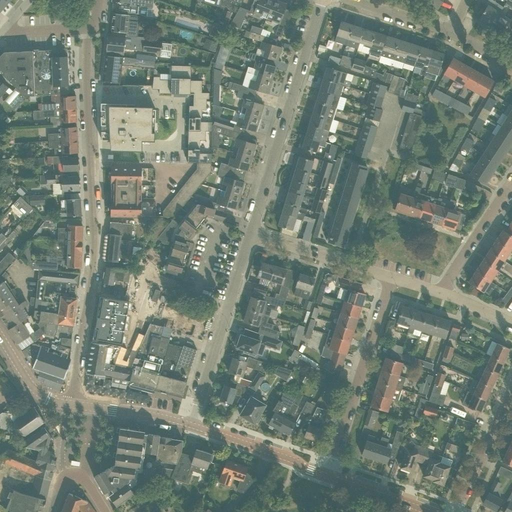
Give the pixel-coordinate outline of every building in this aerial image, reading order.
[(111,0),(111,1),(118,2),(117,12),(140,14),(152,19),(154,9),(153,9),(153,0),(111,0)] [(216,0),(215,4),(221,6),(220,7),(224,8),(219,23),(227,26),(228,24),(230,25),(230,24),(234,13),(232,13),(235,2),(241,3),(241,0),(216,0)] [(253,0),(249,12),(253,13),(261,16),(266,18),(268,13),(273,0),(253,0)] [(273,0),(268,13),(266,18),(272,21),(279,23),(278,25),(274,35),(280,37),(287,21),(281,19),(287,4),(275,0),(273,0)] [(437,8),(442,0),(427,0),(427,2),(437,8)] [(479,18),(490,26),(498,13),(503,7),(492,0),(487,0),(485,4),(488,6),(479,18)] [(230,24),(230,25),(240,29),(247,10),(240,7),(230,24)] [(113,13),(111,31),(112,31),(112,34),(134,37),(137,37),(140,16),(123,14),(113,13)] [(498,13),(490,26),(501,33),(509,20),(498,13)] [(511,22),(509,20),(501,33),(511,40),(511,39),(511,22)] [(345,45),(352,25),(341,21),(334,42),(345,45)] [(215,24),(210,35),(221,40),(226,28),(215,24)] [(363,28),(352,25),(345,45),(357,49),(359,43),(363,28)] [(364,44),(363,46),(370,48),(375,32),(363,28),(359,43),(364,44)] [(250,32),(248,38),(262,42),(259,49),(257,49),(256,54),(262,56),(277,61),(281,47),(266,43),(268,37),(259,34),(250,32)] [(386,35),(375,32),(370,48),(370,49),(369,52),(380,55),(386,35)] [(107,34),(105,53),(124,55),(124,51),(124,49),(142,51),(160,53),(160,57),(170,58),(171,44),(162,43),(162,42),(144,40),(144,38),(137,37),(134,37),(112,34),(108,34),(107,34)] [(397,39),(386,35),(380,55),(391,59),(397,39)] [(409,43),(397,39),(391,59),(403,63),(409,43)] [(209,50),(216,52),(219,43),(212,41),(209,50)] [(421,46),(409,43),(403,63),(414,66),(421,46)] [(432,50),(421,46),(414,66),(422,69),(421,75),(424,76),(432,50)] [(20,92),(24,96),(35,95),(58,94),(68,94),(67,75),(66,56),(66,49),(52,50),(37,51),(37,53),(33,53),(33,51),(4,52),(0,55),(0,72),(5,78),(16,87),(20,92)] [(437,76),(441,63),(444,54),(432,50),(424,76),(425,76),(426,72),(437,76)] [(223,65),(227,55),(219,52),(215,63),(217,64),(223,65)] [(257,76),(271,80),(276,67),(261,62),(262,56),(256,54),(250,53),(248,59),(256,61),(253,69),(259,70),(257,76)] [(106,55),(102,81),(119,83),(121,65),(135,66),(144,67),(145,60),(136,59),(122,57),(106,55)] [(330,55),(328,61),(340,65),(341,59),(330,55)] [(340,65),(351,68),(354,59),(343,55),(342,59),(341,59),(340,65)] [(354,59),(351,68),(362,72),(364,66),(365,63),(366,61),(354,58),(354,59)] [(444,73),(454,79),(463,64),(452,59),(444,73)] [(464,85),(473,70),(463,64),(454,79),(464,85)] [(152,86),(152,89),(159,89),(159,93),(171,94),(173,94),(175,94),(175,97),(180,97),(181,66),(171,65),(171,80),(160,80),(160,77),(153,77),(152,77),(152,86)] [(181,66),(180,97),(185,97),(185,94),(187,94),(193,94),(193,99),(206,99),(209,99),(209,93),(201,92),(202,81),(190,80),(191,66),(181,66)] [(376,70),(364,66),(362,72),(363,73),(364,74),(373,77),(375,72),(376,70)] [(347,73),(336,70),(326,67),(323,79),(343,85),(349,87),(351,82),(345,80),(347,73)] [(483,76),(473,70),(464,85),(474,91),(483,76)] [(375,72),(373,77),(381,80),(383,75),(375,72)] [(393,95),(395,86),(398,77),(387,73),(384,81),(390,83),(387,92),(393,95)] [(267,94),(271,80),(257,76),(255,81),(251,80),(249,88),(267,94)] [(493,82),(483,76),(474,91),(484,96),(493,82)] [(395,86),(393,95),(398,96),(401,90),(404,79),(398,77),(395,86)] [(323,79),(319,91),(340,97),(343,85),(323,79)] [(0,96),(8,87),(0,80),(0,96)] [(369,93),(382,97),(385,86),(372,82),(369,93)] [(244,92),(244,93),(246,86),(233,83),(231,89),(238,91),(244,93),(244,92)] [(446,94),(436,89),(432,97),(442,102),(446,94)] [(244,93),(244,92),(244,93),(238,91),(236,97),(244,99),(242,107),(240,113),(245,114),(260,118),(264,105),(249,100),(251,95),(244,93)] [(319,91),(316,102),(336,108),(340,97),(319,91)] [(20,92),(8,105),(16,112),(24,96),(20,92)] [(404,98),(403,100),(400,110),(410,113),(413,113),(414,108),(418,96),(405,92),(403,98),(404,98)] [(378,109),(379,108),(382,97),(369,93),(365,105),(368,106),(378,109)] [(452,107),(456,99),(446,94),(442,102),(452,107)] [(75,96),(65,96),(60,96),(60,102),(48,103),(42,103),(42,104),(42,110),(76,108),(75,96)] [(486,102),(493,106),(496,101),(489,97),(486,102)] [(185,116),(185,122),(188,122),(188,125),(188,130),(205,131),(208,131),(208,123),(208,122),(200,122),(200,118),(201,118),(201,110),(206,110),(206,101),(193,101),(193,106),(189,106),(189,116),(187,116),(185,116)] [(316,102),(312,113),(333,119),(336,108),(316,102)] [(460,102),(457,109),(462,112),(466,105),(460,102)] [(493,106),(486,102),(483,108),(490,112),(493,106)] [(100,108),(100,117),(101,140),(110,140),(110,150),(113,150),(115,150),(120,151),(133,151),(137,151),(139,151),(142,151),(142,144),(142,141),(150,141),(154,141),(154,140),(155,132),(151,132),(152,122),(155,122),(155,121),(155,109),(134,109),(126,109),(126,103),(111,103),(103,103),(101,103),(101,104),(100,108)] [(462,112),(468,115),(471,107),(466,105),(462,112)] [(378,109),(368,106),(364,117),(365,118),(377,121),(381,109),(379,108),(378,109)] [(38,111),(33,111),(34,120),(44,119),(44,117),(48,117),(50,117),(50,125),(61,125),(61,123),(66,122),(76,122),(76,108),(42,110),(42,111),(38,111)] [(312,113),(309,124),(329,131),(335,133),(338,121),(333,119),(312,113)] [(410,113),(408,118),(420,122),(421,116),(420,116),(413,113),(410,113)] [(260,118),(245,114),(243,120),(238,118),(236,126),(244,128),(256,132),(260,118)] [(475,123),(482,126),(485,121),(478,117),(475,123)] [(502,126),(511,133),(511,119),(508,117),(502,126)] [(377,121),(365,118),(363,123),(361,129),(374,133),(376,127),(377,121)] [(408,118),(407,124),(418,128),(420,122),(408,118)] [(227,129),(232,131),(234,125),(224,122),(214,119),(212,125),(226,130),(227,129)] [(482,126),(475,123),(472,128),(479,132),(482,126)] [(309,124),(305,136),(319,141),(319,140),(325,142),(329,131),(309,124)] [(407,124),(405,130),(416,134),(418,128),(407,124)] [(510,145),(511,141),(511,133),(502,126),(498,124),(492,134),(495,136),(510,145)] [(212,125),(212,132),(224,135),(236,139),(233,147),(239,148),(237,153),(252,158),(256,144),(241,140),(243,134),(232,131),(227,129),(226,130),(212,125)] [(48,134),(48,141),(77,140),(77,127),(61,127),(61,133),(48,134)] [(361,129),(358,140),(371,144),(374,133),(361,129)] [(184,152),(184,153),(188,154),(187,162),(197,163),(207,163),(207,154),(199,154),(199,140),(205,140),(205,131),(188,130),(188,131),(188,136),(188,148),(186,148),(184,148),(184,152)] [(405,130),(403,136),(414,139),(416,134),(405,130)] [(324,147),(325,142),(319,140),(319,141),(305,136),(304,140),(301,139),(299,147),(316,152),(318,145),(324,147)] [(403,136),(401,142),(412,145),(414,139),(403,136)] [(495,136),(489,146),(503,155),(510,145),(495,136)] [(464,143),(471,147),(474,142),(466,137),(464,143)] [(62,154),(68,153),(78,153),(77,140),(48,141),(49,148),(62,148),(62,154)] [(371,144),(358,140),(353,155),(365,158),(367,152),(368,152),(371,144)] [(401,142),(399,148),(411,151),(412,145),(401,142)] [(471,147),(464,143),(461,148),(468,152),(471,147)] [(336,149),(337,149),(337,146),(331,144),(329,153),(325,152),(323,157),(333,160),(336,149)] [(489,146),(483,155),(497,165),(503,155),(489,146)] [(165,162),(166,151),(143,150),(143,161),(165,162)] [(329,183),(333,184),(341,159),(345,161),(347,153),(338,150),(329,183)] [(171,161),(182,161),(182,151),(171,151),(171,161)] [(491,174),(497,165),(483,155),(477,151),(471,161),(476,165),(491,174)] [(219,169),(231,172),(233,167),(248,171),(252,158),(237,153),(236,159),(230,157),(228,165),(221,163),(219,169)] [(452,163),(459,167),(465,157),(458,153),(452,163)] [(295,168),(310,172),(313,161),(296,155),(294,163),(297,164),(295,168)] [(63,171),(69,171),(79,171),(78,157),(68,158),(68,156),(47,157),(48,164),(63,163),(63,171)] [(324,161),(320,175),(328,178),(332,164),(324,161)] [(352,163),(329,238),(328,241),(326,240),(328,241),(342,246),(343,243),(344,243),(345,242),(342,242),(344,235),(346,236),(346,237),(349,228),(347,227),(348,221),(350,222),(351,222),(353,214),(351,213),(353,207),(355,207),(355,208),(358,199),(355,199),(357,192),(359,193),(360,194),(362,185),(360,184),(362,178),(364,179),(363,179),(364,179),(367,171),(366,170),(367,167),(353,163),(352,163),(350,162),(350,163),(352,163)] [(197,163),(197,169),(207,177),(211,172),(211,163),(197,163)] [(423,166),(413,163),(411,169),(421,172),(423,166)] [(476,165),(470,175),(484,184),(491,174),(476,165)] [(430,175),(432,169),(423,166),(421,172),(430,175)] [(111,216),(121,216),(142,216),(142,168),(111,167),(111,182),(112,182),(111,201),(111,216)] [(289,179),(306,184),(310,172),(295,168),(294,172),(291,171),(289,179)] [(203,182),(207,177),(197,169),(193,174),(203,182)] [(225,191),(240,196),(244,182),(230,178),(231,172),(219,169),(218,175),(224,177),(222,184),(227,186),(225,191)] [(436,171),(435,176),(444,179),(444,178),(446,173),(436,170),(436,171)] [(62,191),(70,190),(80,190),(79,177),(68,177),(68,174),(47,175),(47,184),(62,183),(62,191)] [(193,174),(190,178),(199,186),(203,182),(193,174)] [(448,174),(446,179),(456,182),(458,177),(448,174)] [(318,188),(327,191),(329,183),(327,182),(328,178),(320,175),(316,187),(318,188)] [(458,177),(456,182),(465,185),(464,188),(467,189),(469,182),(467,180),(458,177)] [(190,178),(186,183),(196,191),(199,186),(190,178)] [(288,191),(303,195),(306,184),(289,179),(287,186),(290,187),(288,191)] [(478,194),(482,188),(469,182),(467,189),(478,194)] [(186,183),(182,188),(192,196),(196,191),(186,183)] [(408,214),(419,218),(424,201),(426,196),(419,194),(421,189),(416,187),(413,198),(408,214)] [(182,188),(178,192),(188,200),(192,196),(182,188)] [(324,202),(327,191),(318,188),(314,199),(324,202)] [(214,212),(212,218),(224,221),(227,214),(218,211),(220,205),(236,210),(240,196),(225,191),(220,190),(218,195),(215,203),(210,201),(208,200),(206,206),(214,209),(214,210),(214,211),(214,212)] [(284,195),(282,202),(285,203),(299,207),(303,195),(288,191),(287,195),(284,195)] [(178,192),(174,197),(184,205),(188,200),(178,192)] [(81,216),(80,199),(70,199),(70,194),(59,194),(59,200),(61,200),(61,209),(60,209),(60,215),(67,215),(67,216),(81,216)] [(396,210),(408,214),(413,198),(401,194),(395,211),(396,211),(396,210)] [(30,195),(30,205),(44,205),(44,195),(30,195)] [(438,200),(426,196),(424,201),(419,218),(430,221),(438,200)] [(20,197),(13,205),(25,216),(33,208),(20,197)] [(174,197),(171,202),(181,210),(184,205),(174,197)] [(438,200),(430,221),(442,225),(450,202),(438,198),(438,200)] [(314,199),(310,211),(319,213),(320,211),(323,202),(314,199)] [(450,202),(442,225),(454,229),(456,223),(462,225),(465,215),(459,213),(454,211),(457,202),(450,200),(450,202)] [(171,202),(167,206),(177,214),(181,210),(171,202)] [(206,206),(198,204),(193,203),(185,212),(189,215),(179,227),(172,220),(169,223),(157,238),(164,244),(168,238),(175,240),(164,277),(173,280),(174,276),(182,278),(184,271),(182,270),(188,250),(190,250),(192,243),(190,242),(191,239),(196,233),(194,232),(206,217),(212,218),(212,217),(214,211),(214,210),(214,209),(206,206)] [(299,207),(285,203),(281,215),(295,219),(295,218),(307,222),(313,224),(315,219),(309,217),(305,216),(307,210),(299,207)] [(167,206),(163,211),(163,217),(175,217),(177,214),(167,206)] [(324,213),(320,211),(312,237),(317,238),(324,213)] [(292,230),(295,219),(281,215),(278,226),(292,230)] [(154,242),(157,238),(169,223),(163,218),(147,237),(154,242)] [(106,260),(116,261),(126,262),(127,258),(129,258),(132,231),(132,225),(133,224),(109,222),(108,232),(106,256),(106,260)] [(313,224),(307,222),(302,239),(308,241),(313,224)] [(82,240),(82,225),(68,225),(68,227),(58,227),(58,238),(71,239),(82,240)] [(6,238),(0,244),(0,250),(0,251),(7,244),(14,236),(18,232),(14,229),(6,238)] [(511,236),(502,230),(502,231),(496,241),(510,251),(511,248),(511,236)] [(47,256),(47,262),(57,263),(57,264),(67,264),(66,267),(71,267),(81,268),(81,254),(82,240),(71,239),(58,238),(58,244),(60,246),(67,246),(67,249),(67,253),(67,257),(57,256),(47,256)] [(496,241),(489,251),(504,261),(510,251),(496,241)] [(489,251),(482,261),(497,271),(504,261),(489,251)] [(0,273),(10,262),(12,264),(16,259),(9,252),(0,261),(0,273)] [(27,260),(27,265),(32,270),(36,270),(39,270),(45,270),(57,271),(57,270),(57,264),(57,263),(47,262),(27,260)] [(497,271),(482,261),(476,272),(490,281),(497,271)] [(270,280),(274,266),(262,263),(258,276),(270,280)] [(102,283),(114,285),(120,286),(121,281),(128,282),(130,271),(104,266),(102,283)] [(274,266),(270,280),(282,284),(286,270),(274,266)] [(57,271),(45,270),(39,270),(36,270),(39,271),(38,280),(44,281),(47,281),(56,282),(70,284),(79,285),(80,273),(72,272),(57,270),(57,271)] [(495,285),(490,281),(476,272),(469,282),(469,281),(468,282),(489,295),(495,285)] [(310,290),(311,288),(314,279),(300,274),(293,295),(299,297),(302,288),(310,290)] [(358,292),(361,283),(343,278),(332,274),(330,281),(335,283),(335,285),(340,287),(348,289),(344,301),(361,306),(364,294),(358,292)] [(149,275),(137,300),(158,310),(170,285),(149,275)] [(47,281),(44,281),(38,280),(36,298),(35,298),(34,306),(35,306),(33,321),(40,322),(46,323),(54,324),(55,319),(57,319),(57,318),(62,318),(63,313),(66,314),(67,305),(76,307),(77,298),(69,297),(69,293),(71,290),(70,288),(70,284),(56,282),(54,294),(49,293),(49,296),(45,295),(47,281)] [(0,296),(10,290),(4,281),(0,283),(0,296)] [(47,281),(45,295),(49,296),(49,293),(54,294),(56,282),(47,281)] [(253,292),(265,295),(267,287),(255,283),(253,292)] [(275,298),(285,301),(289,288),(281,285),(278,294),(276,293),(275,298)] [(473,288),(470,294),(476,296),(479,292),(473,288)] [(10,290),(0,296),(0,309),(10,303),(16,300),(10,290)] [(502,300),(505,303),(511,295),(508,293),(502,300)] [(283,307),(285,301),(275,298),(265,295),(263,301),(251,297),(248,309),(269,316),(271,309),(276,310),(278,305),(283,307)] [(93,337),(93,338),(98,339),(122,343),(122,342),(123,336),(124,329),(125,323),(125,322),(126,316),(128,309),(129,303),(129,301),(100,297),(100,298),(97,317),(97,318),(95,327),(95,328),(94,337),(93,337)] [(0,315),(9,329),(21,321),(27,318),(21,309),(28,304),(25,300),(13,308),(10,303),(0,309),(0,315)] [(173,311),(171,317),(179,319),(184,302),(176,300),(173,311)] [(309,311),(312,302),(306,300),(303,308),(309,311)] [(344,301),(340,313),(357,318),(361,307),(344,301)] [(184,302),(179,319),(186,322),(192,305),(184,302)] [(54,324),(72,326),(73,326),(76,307),(67,305),(66,314),(63,313),(62,318),(57,318),(57,319),(55,319),(54,324)] [(192,305),(186,322),(194,324),(199,307),(192,305)] [(397,323),(398,323),(409,327),(414,310),(403,307),(403,306),(402,306),(397,323)] [(199,307),(194,324),(202,326),(207,309),(199,307)] [(260,327),(258,332),(276,339),(278,331),(271,329),(272,324),(267,323),(269,316),(248,309),(244,322),(260,327)] [(409,327),(407,332),(412,334),(414,328),(421,330),(426,314),(414,310),(409,327)] [(336,325),(353,330),(357,318),(340,313),(336,325)] [(426,314),(421,330),(432,334),(438,318),(426,314)] [(438,318),(432,334),(444,338),(450,321),(449,321),(438,318)] [(9,329),(8,330),(17,344),(29,336),(30,335),(34,332),(25,319),(21,321),(9,329)] [(37,324),(40,328),(44,333),(46,332),(46,323),(40,322),(37,324)] [(46,332),(45,335),(55,337),(55,332),(55,331),(67,332),(72,333),(73,327),(73,326),(72,326),(54,324),(46,323),(46,332)] [(150,323),(147,331),(161,334),(164,327),(151,324),(150,323)] [(460,326),(453,324),(449,338),(456,340),(460,326)] [(333,336),(349,341),(353,330),(336,325),(334,331),(328,329),(327,334),(333,336)] [(29,336),(17,344),(21,350),(32,343),(34,342),(34,341),(37,339),(44,333),(40,328),(34,332),(30,335),(29,336)] [(151,387),(156,388),(162,364),(163,364),(167,348),(170,337),(161,334),(147,331),(145,334),(145,336),(131,367),(133,368),(130,381),(129,384),(150,390),(151,387)] [(276,339),(258,332),(256,332),(254,337),(250,336),(240,333),(238,339),(236,339),(234,345),(236,346),(236,347),(244,350),(243,353),(255,357),(256,353),(255,353),(258,343),(266,346),(279,350),(282,341),(276,339)] [(117,357),(115,364),(131,367),(145,336),(138,333),(126,362),(122,360),(126,349),(121,347),(117,357)] [(346,353),(349,341),(333,336),(327,334),(323,346),(334,349),(328,366),(340,370),(345,353),(346,353)] [(295,336),(292,344),(298,346),(301,338),(295,336)] [(62,338),(61,346),(71,347),(71,339),(62,338)] [(104,376),(112,378),(115,364),(117,357),(121,347),(92,341),(86,373),(94,374),(94,378),(103,379),(104,376)] [(32,343),(21,350),(32,367),(34,368),(34,369),(36,373),(39,374),(47,351),(48,349),(32,343)] [(497,343),(491,356),(503,362),(509,349),(497,343)] [(403,347),(393,344),(390,355),(399,358),(401,353),(403,347)] [(39,374),(38,375),(62,384),(71,360),(66,359),(70,349),(60,345),(58,345),(56,351),(59,352),(58,355),(47,351),(39,374)] [(162,364),(156,388),(183,395),(188,376),(197,350),(183,345),(181,351),(167,348),(163,364),(162,364)] [(444,351),(452,354),(454,349),(446,346),(444,351)] [(294,349),(288,359),(296,364),(298,360),(299,358),(301,355),(302,354),(294,349)] [(442,357),(450,360),(452,354),(444,351),(442,357)] [(298,360),(295,365),(303,369),(307,363),(314,368),(317,363),(302,354),(301,355),(299,358),(298,360)] [(485,369),(497,374),(503,362),(491,356),(485,369)] [(228,372),(242,376),(245,366),(259,370),(264,362),(248,357),(246,362),(233,358),(230,366),(228,365),(226,371),(228,372)] [(385,359),(382,370),(398,375),(402,363),(385,358),(385,359)] [(413,364),(422,366),(424,361),(415,358),(413,364)] [(422,366),(432,369),(433,364),(424,361),(422,366)] [(252,382),(249,387),(255,391),(266,375),(262,373),(268,363),(264,362),(259,370),(259,371),(252,382)] [(128,381),(130,381),(133,368),(131,367),(115,364),(112,378),(111,382),(127,385),(128,381)] [(278,367),(274,373),(286,380),(292,371),(278,367)] [(497,374),(485,369),(480,382),(491,387),(497,374)] [(398,375),(382,370),(378,382),(395,387),(402,389),(405,378),(398,375)] [(241,378),(239,384),(248,386),(249,387),(252,382),(241,378)] [(324,395),(331,398),(337,379),(334,378),(325,390),(324,395)] [(445,396),(439,394),(443,380),(436,378),(428,401),(442,405),(445,396)] [(378,382),(374,394),(391,399),(398,401),(402,389),(395,387),(378,382)] [(418,392),(427,395),(430,385),(425,384),(422,382),(418,392)] [(474,394),(486,399),(491,387),(480,382),(474,394)] [(231,403),(234,394),(242,397),(249,387),(248,386),(239,384),(236,383),(235,389),(224,385),(220,400),(231,403)] [(486,399),(474,394),(468,391),(462,404),(479,413),(486,399)] [(268,424),(278,430),(292,403),(295,399),(287,395),(285,393),(282,394),(279,400),(276,399),(270,411),(266,418),(270,420),(268,424)] [(374,394),(371,405),(370,404),(370,405),(387,410),(391,399),(374,394)] [(251,396),(239,415),(254,424),(255,422),(257,423),(261,416),(260,415),(265,405),(251,396)] [(288,435),(293,427),(296,421),(291,419),(300,401),(295,399),(292,403),(278,430),(288,435)] [(314,406),(307,401),(301,412),(309,416),(314,406)] [(34,406),(33,407),(15,420),(15,418),(11,418),(11,416),(10,414),(2,413),(0,414),(0,425),(0,428),(13,430),(13,429),(17,434),(25,436),(45,422),(34,406)] [(425,406),(423,413),(435,417),(438,410),(425,406)] [(324,421),(326,417),(328,411),(318,408),(317,407),(311,418),(308,428),(303,426),(297,435),(311,444),(313,439),(318,441),(322,429),(321,429),(324,422),(324,421)] [(379,412),(378,412),(369,409),(364,424),(371,427),(374,417),(377,418),(379,412)] [(457,417),(455,424),(472,430),(474,423),(457,417)] [(38,450),(39,451),(46,452),(47,450),(49,443),(52,440),(43,427),(22,442),(21,443),(23,446),(33,449),(38,450)] [(172,439),(159,437),(160,435),(144,433),(144,432),(133,431),(133,430),(120,428),(115,465),(94,477),(103,494),(106,492),(116,506),(134,494),(127,483),(129,482),(129,479),(134,480),(135,469),(139,469),(142,449),(147,450),(147,452),(156,454),(156,455),(156,461),(165,462),(176,463),(181,452),(181,451),(183,441),(171,439),(172,439)] [(397,431),(392,446),(398,448),(403,433),(397,431)] [(374,459),(379,445),(372,443),(374,436),(368,434),(361,455),(374,459)] [(379,445),(374,459),(387,463),(391,449),(386,447),(389,440),(382,437),(379,445)] [(447,442),(445,448),(456,452),(458,446),(453,444),(454,440),(448,438),(447,442)] [(422,463),(427,449),(415,444),(412,451),(406,449),(400,468),(411,472),(415,460),(422,463)] [(181,452),(176,463),(176,464),(174,469),(171,477),(188,483),(192,471),(195,465),(207,469),(209,462),(211,463),(214,455),(196,449),(193,457),(181,452)] [(433,480),(440,463),(440,461),(442,457),(432,453),(433,451),(427,449),(422,463),(427,465),(423,476),(433,480)] [(511,450),(508,449),(502,462),(511,466),(511,450)] [(8,450),(0,455),(0,460),(34,475),(51,480),(53,470),(38,467),(39,464),(35,462),(35,461),(29,459),(30,458),(28,457),(27,458),(8,450)] [(35,461),(35,462),(39,464),(38,467),(53,470),(56,460),(55,460),(53,460),(54,458),(55,454),(54,454),(49,453),(50,451),(47,450),(46,452),(39,451),(38,450),(35,461)] [(0,460),(0,482),(11,489),(30,496),(44,500),(45,499),(46,500),(46,499),(51,480),(34,475),(0,460)] [(226,460),(223,470),(219,482),(230,486),(233,478),(240,480),(236,490),(243,493),(248,487),(255,479),(245,472),(247,468),(226,460)] [(433,480),(433,481),(443,485),(450,466),(440,463),(440,461),(440,463),(433,480)] [(498,473),(510,479),(511,474),(511,471),(501,466),(498,473)] [(170,478),(171,477),(174,469),(162,468),(160,477),(170,478)] [(496,510),(500,501),(501,499),(495,495),(501,484),(495,481),(488,493),(482,504),(496,510)] [(0,504),(4,507),(14,511),(40,511),(41,509),(43,510),(44,508),(43,508),(45,500),(46,501),(46,500),(45,499),(44,500),(30,496),(11,489),(0,482),(0,504)] [(509,503),(508,505),(503,511),(511,511),(511,492),(511,493),(506,501),(509,503)] [(94,511),(94,510),(87,501),(69,493),(64,506),(61,511),(94,511)]
